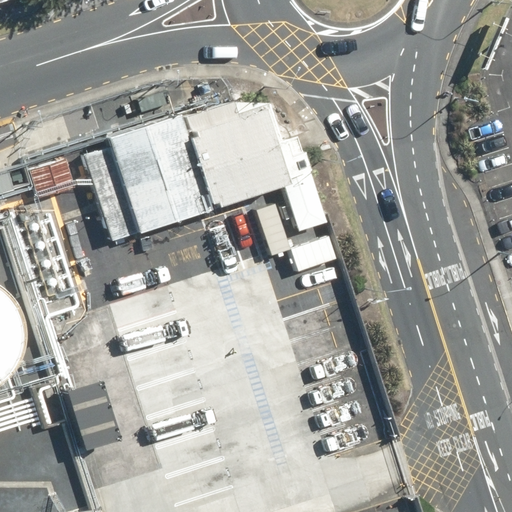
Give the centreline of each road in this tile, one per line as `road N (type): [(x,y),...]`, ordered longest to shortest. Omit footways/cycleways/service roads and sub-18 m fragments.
road 1 (unclassified): [(301,34),(164,51),(53,85),(9,76)]
road 2 (tertiary): [(414,18),(413,155),(434,247),(422,268)]
road 3 (tertiary): [(499,511),(422,268)]
road 4 (tertiary): [(422,268),(400,255),(369,143),(326,47)]
road 5 (unclassified): [(9,76),(46,44),(163,0)]
